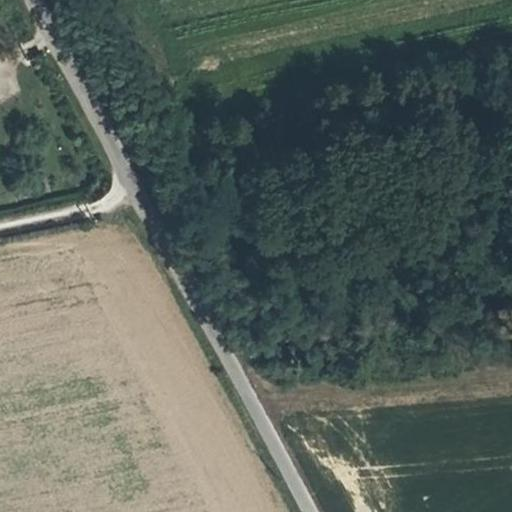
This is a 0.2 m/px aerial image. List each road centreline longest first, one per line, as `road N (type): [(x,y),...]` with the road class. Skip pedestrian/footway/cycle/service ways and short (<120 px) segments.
road 1 (unclassified): [(135,190),(303,511)]
road 2 (unclassified): [(34,0),(135,190)]
road 3 (residential): [(0,230),(89,210),(135,190)]
